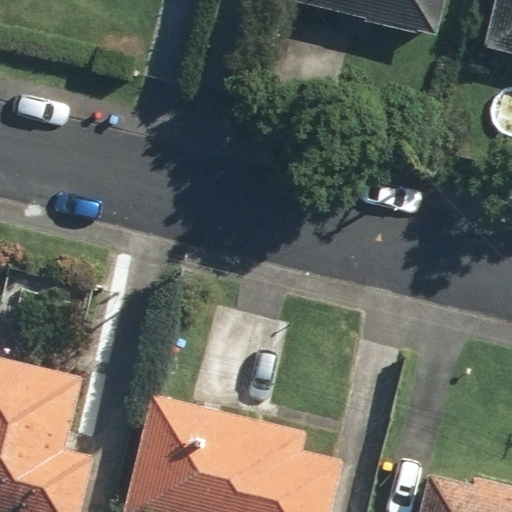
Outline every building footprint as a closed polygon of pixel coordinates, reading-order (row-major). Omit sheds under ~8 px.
[(276,0),(430,39),(440,0),(276,0)] [(511,0),(495,0),(483,49),(511,56),(511,0)] [(0,357),(0,511),(81,511),(94,457),(61,450),(79,376),(0,357)] [(154,390),(125,511),(325,511),(338,462),(295,452),(301,426),(154,390)] [(417,511),(511,511),(511,483),(470,473),(467,484),(428,474),(417,511)]
